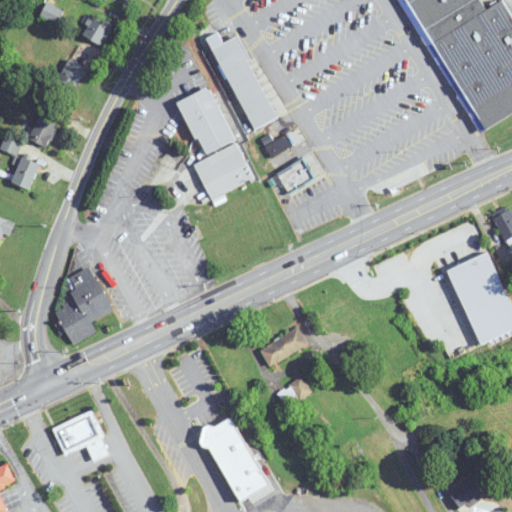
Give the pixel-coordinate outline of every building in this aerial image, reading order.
[(511,9),(507,0),(503,0),(486,9),(481,0),(400,0),(474,135),(511,113),(511,9)] [(57,25),(64,11),(47,3),(40,17),(57,25)] [(82,33),(100,45),(111,28),(93,16),(82,33)] [(209,37),(253,130),(278,118),(239,35),(224,42),(219,32),(209,37)] [(59,81),(76,88),(86,66),(68,59),(59,81)] [(180,101),(204,155),(235,141),(211,87),(180,101)] [(47,147),(61,121),(43,112),(29,138),(47,147)] [(267,147),(273,157),(294,145),(288,135),(267,147)] [(254,179),(238,144),(195,163),(211,198),(254,179)] [(12,182),(30,190),(41,164),(23,156),(12,182)] [(270,175),(274,186),(284,182),(288,191),(315,180),(307,160),(270,175)] [(511,245),(511,211),(509,206),(492,215),(509,247),(511,245)] [(0,260),(1,256),(0,255),(0,240),(2,233),(11,236),(16,221),(0,216),(0,260)] [(66,279),(76,299),(55,310),(72,345),(98,332),(92,320),(114,310),(93,266),(66,279)] [(355,348),(372,339),(351,299),(317,317),(326,334),(343,325),(355,348)] [(415,343),(392,321),(381,333),(404,355),(415,343)] [(261,349),(270,366),(309,344),(299,327),(261,349)] [(228,384),(248,375),(232,341),(212,350),(228,384)] [(66,456),(89,446),(95,461),(112,454),(94,410),(54,427),(66,456)] [(232,415),(200,434),(241,505),(273,486),(232,415)] [(0,511),(9,511),(0,491),(0,489),(17,483),(7,460),(0,462),(0,511)] [(448,496),(457,510),(488,488),(479,474),(448,496)]
